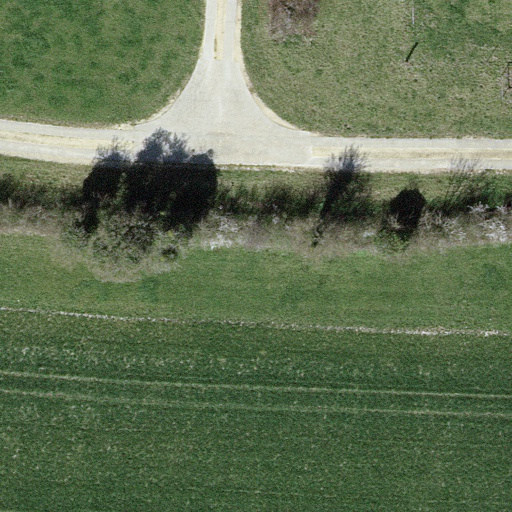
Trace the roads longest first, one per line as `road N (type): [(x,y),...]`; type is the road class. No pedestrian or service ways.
road 1 (track): [(222,0),(210,139),(112,142),(0,132)]
road 2 (track): [(210,139),(511,149)]
